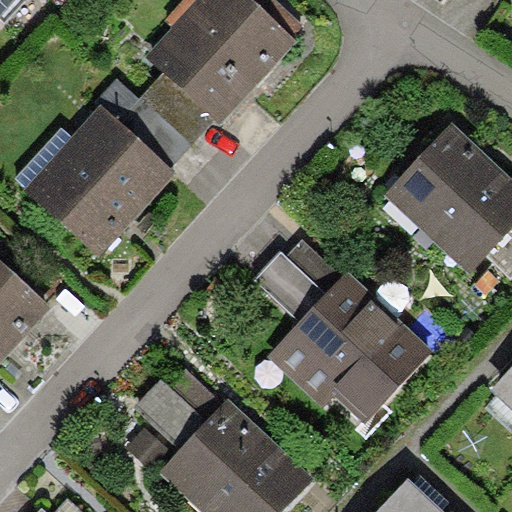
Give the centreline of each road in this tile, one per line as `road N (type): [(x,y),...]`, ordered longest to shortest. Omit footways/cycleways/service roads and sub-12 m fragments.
road 1 (residential): [(393,21),(0,461)]
road 2 (residential): [(511,94),(393,21)]
